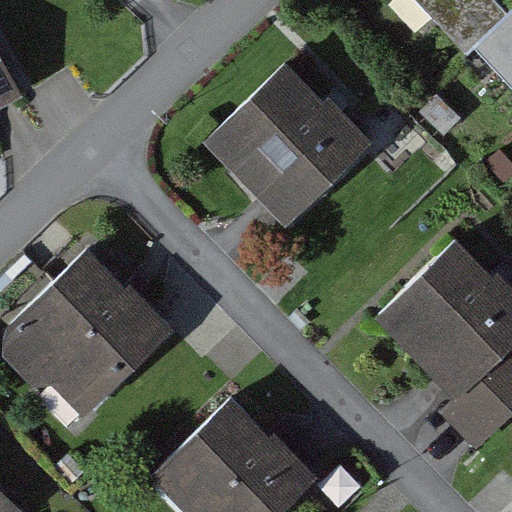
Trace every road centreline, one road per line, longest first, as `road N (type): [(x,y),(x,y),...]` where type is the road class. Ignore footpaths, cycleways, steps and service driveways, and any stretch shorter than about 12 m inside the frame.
road 1 (residential): [(439,511),(92,144)]
road 2 (residential): [(242,0),(92,144)]
road 3 (residential): [(92,144),(0,230)]
